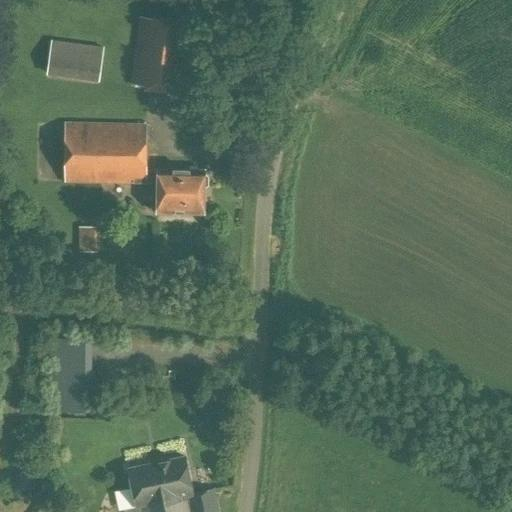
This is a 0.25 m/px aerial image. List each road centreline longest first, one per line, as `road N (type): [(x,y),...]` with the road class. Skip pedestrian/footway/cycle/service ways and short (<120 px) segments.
road 1 (unclassified): [(258,318),(278,132),(340,0)]
road 2 (unclassified): [(258,318),(0,293)]
road 3 (unclassified): [(244,511),(258,318)]
